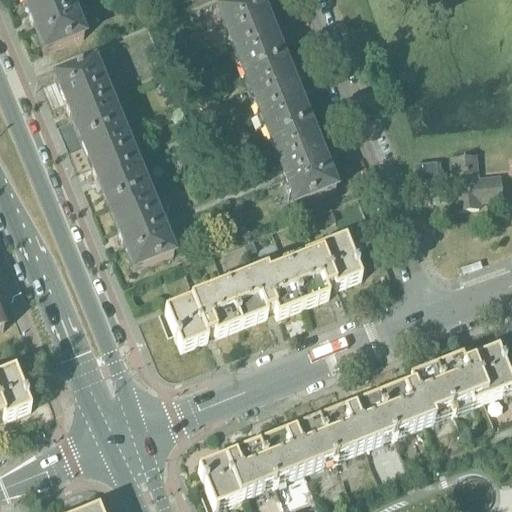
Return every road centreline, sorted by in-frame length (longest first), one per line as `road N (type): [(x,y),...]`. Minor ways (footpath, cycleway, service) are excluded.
road 1 (primary): [(124,440),(116,368),(0,82)]
road 2 (residential): [(303,0),(431,319)]
road 3 (tertiary): [(124,440),(431,319)]
road 4 (primary): [(0,191),(82,381),(124,440)]
road 5 (tertiary): [(0,490),(124,440)]
